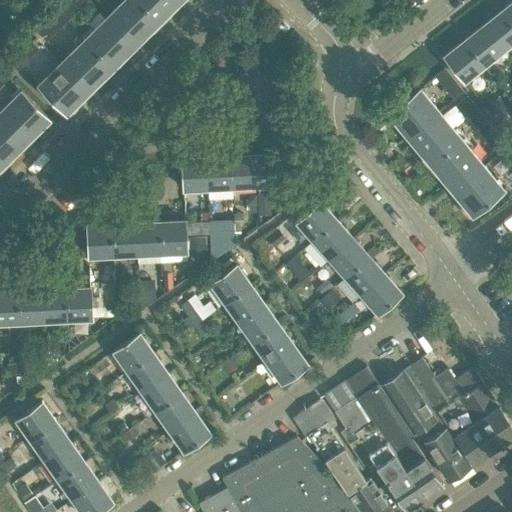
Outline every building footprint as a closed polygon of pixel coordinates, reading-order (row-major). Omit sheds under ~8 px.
[(67,20),(79,8),(70,0),(69,0),(58,11),(67,20)] [(70,0),(79,8),(87,0),(70,0)] [(148,32),(159,21),(138,0),(122,0),(119,3),(148,32)] [(161,0),(138,0),(159,21),(171,9),(161,0)] [(161,0),(171,9),(179,0),(161,0)] [(511,19),(511,0),(503,8),(511,19)] [(136,43),(148,32),(119,3),(108,15),(136,43)] [(504,48),(511,41),(511,19),(503,8),(484,23),(504,48)] [(56,31),(67,20),(58,11),(47,22),(56,31)] [(96,26),(125,55),(136,43),(108,15),(96,26)] [(46,41),(56,31),(47,22),(37,31),(46,41)] [(484,64),(504,48),(484,23),(464,39),(484,64)] [(113,66),(125,55),(96,26),(85,38),(113,66)] [(85,38),(73,49),(102,77),(113,66),(85,38)] [(464,80),(484,64),(464,39),(444,55),(464,80)] [(33,54),(39,48),(31,40),(25,46),(33,54)] [(18,68),(33,54),(25,46),(10,61),(18,68)] [(90,89),(102,77),(73,49),(62,60),(90,89)] [(78,100),(90,89),(62,60),(50,72),(78,100)] [(0,85),(12,73),(4,65),(0,69),(0,85)] [(446,88),(455,81),(444,68),(436,75),(446,88)] [(66,112),(78,100),(50,72),(38,84),(66,112)] [(454,98),(462,91),(455,81),(446,88),(454,98)] [(400,126),(431,100),(420,87),(389,113),(400,126)] [(38,129),(50,117),(22,89),(10,100),(38,129)] [(466,114),(476,105),(467,94),(457,102),(466,114)] [(494,115),(506,107),(498,97),(486,106),(494,115)] [(0,113),(26,140),(38,129),(10,100),(0,110),(0,113)] [(411,138),(441,113),(431,100),(400,126),(411,138)] [(476,126),(486,118),(476,105),(466,114),(476,126)] [(0,136),(15,152),(26,140),(0,113),(0,136)] [(421,151),(452,125),(441,113),(411,138),(421,151)] [(486,139),(496,131),(486,118),(476,126),(486,139)] [(431,163),(462,138),(452,125),(421,151),(431,163)] [(494,149),(504,141),(496,131),(486,139),(494,149)] [(0,159),(3,163),(15,152),(0,136),(0,159)] [(442,176),(472,150),(462,138),(431,163),(442,176)] [(452,188),(483,163),(472,150),(442,176),(452,188)] [(257,184),(282,182),(280,151),(255,152),(257,184)] [(233,185),(257,184),(255,152),(231,154),(233,185)] [(209,186),(233,185),(231,154),(207,155),(209,186)] [(184,188),(209,186),(207,155),(182,157),(184,188)] [(462,201),(493,175),(483,163),(452,188),(462,201)] [(473,214),(504,188),(493,175),(462,201),(473,214)] [(257,205),(256,194),(249,194),(245,198),(245,206),(257,205)] [(314,239),(337,218),(321,200),(297,220),(314,239)] [(270,213),(270,201),(258,201),(258,213),(270,213)] [(233,212),(234,222),(256,221),(255,211),(233,212)] [(330,257),(353,236),(337,218),(314,239),(330,257)] [(162,251),(187,250),(185,219),(161,220),(162,251)] [(138,252),(162,251),(161,220),(137,221),(138,252)] [(114,253),(127,253),(138,252),(137,221),(112,222),(114,253)] [(188,222),(188,233),(208,232),(208,221),(188,222)] [(89,255),(114,253),(112,222),(88,223),(89,255)] [(234,243),(233,223),(220,223),(221,246),(223,250),(234,243)] [(285,237),(278,230),(269,238),(275,246),(285,237)] [(189,237),(190,250),(207,249),(206,236),(189,237)] [(346,275),(369,254),(353,236),(330,257),(346,275)] [(298,253),(286,264),(291,270),(303,259),(298,253)] [(362,293),(385,272),(369,254),(346,275),(362,293)] [(163,287),(173,287),(172,262),(162,263),(163,287)] [(226,302),(251,284),(237,263),(205,286),(218,305),(225,300),(226,302)] [(378,312),(402,291),(385,272),(362,293),(378,312)] [(323,294),(333,285),(326,277),(316,286),(323,294)] [(140,309),(153,300),(152,298),(155,298),(154,279),(139,279),(140,309)] [(240,321),(265,303),(251,284),(226,302),(240,321)] [(92,317),(92,307),(91,295),(91,291),(91,285),(66,287),(68,318),(92,317)] [(116,304),(115,286),(101,287),(102,305),(116,304)] [(44,319),(68,318),(66,287),(42,288),(44,319)] [(19,321),(44,319),(42,288),(18,289),(19,321)] [(329,305),(339,295),(332,288),(322,297),(329,305)] [(0,321),(19,321),(18,289),(0,290),(0,321)] [(195,293),(181,303),(185,309),(189,314),(189,315),(185,317),(182,320),(187,328),(191,325),(193,324),(194,325),(200,320),(199,319),(207,312),(214,307),(208,300),(203,304),(195,293)] [(254,341),(279,323),(265,303),(240,321),(254,341)] [(104,307),(92,307),(92,317),(104,316),(104,307)] [(201,334),(207,330),(200,320),(194,325),(201,334)] [(268,360),(293,342),(279,323),(254,341),(268,360)] [(129,370),(154,352),(140,331),(115,349),(129,370)] [(282,381),(308,363),(293,342),(268,360),(282,381)] [(143,389),(168,371),(154,352),(129,370),(143,389)] [(434,375),(421,356),(407,365),(441,416),(472,462),(511,435),(511,423),(499,404),(498,405),(473,367),(474,366),(473,365),(454,378),(447,366),(434,375)] [(222,362),(227,371),(236,365),(231,357),(222,362)] [(21,361),(7,362),(8,373),(22,372),(21,361)] [(367,364),(346,378),(357,394),(384,434),(424,495),(442,483),(418,446),(413,443),(414,435),(441,416),(407,365),(403,368),(403,367),(379,383),(367,364)] [(157,409),(182,391),(168,371),(143,389),(157,409)] [(25,375),(16,375),(17,383),(25,382),(25,375)] [(170,429),(196,411),(182,391),(157,409),(170,429)] [(357,394),(335,410),(346,426),(340,430),(363,464),(372,458),(405,508),(424,495),(384,434),(357,394)] [(105,404),(110,411),(118,405),(114,398),(105,404)] [(366,479),(331,427),(336,423),(332,417),(333,417),(321,398),(293,416),(306,435),(308,433),(325,458),(326,459),(324,460),(334,473),(360,511),(395,511),(401,508),(385,483),(377,488),(369,476),(366,479)] [(32,439),(57,421),(43,400),(18,418),(32,439)] [(185,449),(210,431),(196,411),(170,429),(185,449)] [(124,420),(118,424),(122,430),(128,426),(124,420)] [(46,458),(71,441),(57,421),(32,439),(46,458)] [(449,478),(471,464),(446,425),(424,440),(449,478)] [(133,426),(125,431),(130,438),(138,432),(133,426)] [(296,434),(221,474),(227,484),(241,511),(360,511),(334,473),(324,460),(323,461),(296,434)] [(59,478),(85,460),(71,441),(46,458),(59,478)] [(163,461),(154,448),(141,458),(150,470),(163,461)] [(0,466),(5,474),(17,466),(10,457),(0,464),(0,466)] [(73,498),(99,480),(85,460),(59,478),(73,498)] [(83,511),(96,511),(113,500),(99,480),(73,498),(83,511)] [(19,488),(27,500),(34,495),(26,483),(19,488)] [(241,511),(227,484),(199,500),(205,511),(241,511)] [(35,511),(43,506),(35,495),(25,502),(32,511),(35,511)]
